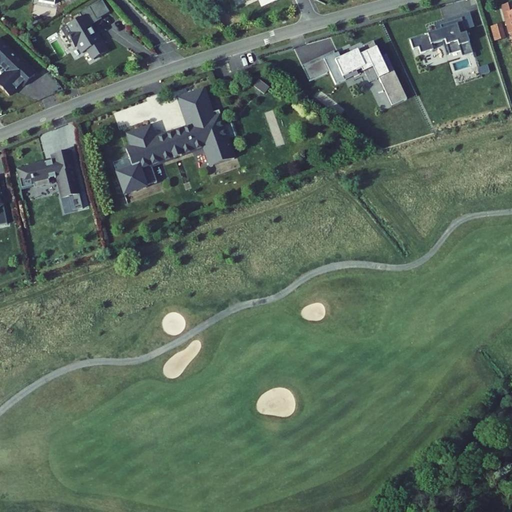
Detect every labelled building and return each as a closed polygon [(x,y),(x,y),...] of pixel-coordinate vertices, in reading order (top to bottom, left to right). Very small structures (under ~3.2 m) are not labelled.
[(90,12),(82,0),(80,0),(73,4),(75,9),(77,8),(83,18),(90,14),(90,12)] [(103,5),(99,0),(82,0),(90,12),(103,5)] [(83,18),(77,8),(75,9),(59,17),(63,24),(60,26),(62,30),(67,38),(70,36),(75,45),(80,42),(86,52),(100,44),(90,25),(87,27),(83,18)] [(474,27),(470,14),(461,17),(465,30),(474,27)] [(63,24),(59,17),(53,21),(59,32),(62,30),(60,26),(63,24)] [(460,50),(462,55),(472,52),(465,30),(461,17),(439,24),(442,31),(437,33),(428,35),(428,33),(409,39),(412,48),(418,46),(420,52),(433,48),(431,44),(442,40),(446,54),(460,50)] [(490,26),(494,40),(506,38),(502,23),(490,26)] [(33,66),(0,35),(0,61),(3,64),(0,67),(0,81),(7,88),(14,80),(13,79),(17,75),(21,78),(33,66)] [(381,57),(373,41),(364,46),(367,52),(360,55),(358,50),(341,58),(338,53),(335,54),(324,59),(330,72),(336,85),(351,77),(350,74),(361,69),(363,73),(364,72),(370,83),(379,79),(392,106),(407,99),(386,55),(381,57)] [(335,54),(334,52),(303,66),(310,81),(330,72),(324,59),(335,54)] [(269,88),(259,80),(254,87),(264,94),(269,88)] [(212,112),(204,89),(179,98),(189,127),(156,138),(151,126),(128,134),(132,146),(126,148),(133,167),(118,173),(125,195),(147,187),(146,185),(158,181),(152,166),(205,148),(211,167),(235,158),(220,116),(222,116),(220,110),(212,112)] [(80,171),(76,153),(57,157),(58,163),(50,164),(49,162),(34,165),(34,168),(22,170),(26,186),(38,183),(39,187),(39,188),(54,185),(53,180),(62,178),(66,200),(74,199),(76,212),(86,210),(78,171),(80,171)] [(76,212),(74,199),(66,200),(69,214),(76,212)]
